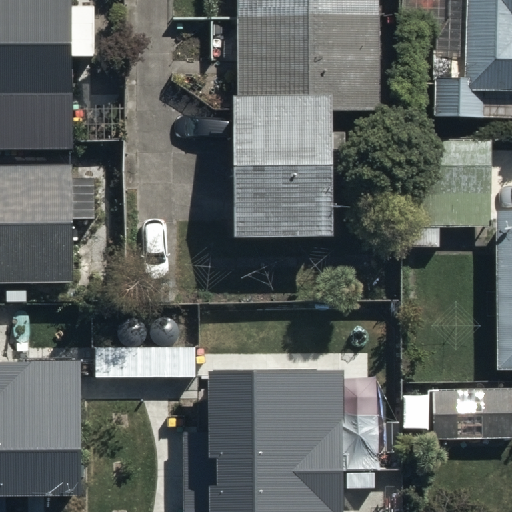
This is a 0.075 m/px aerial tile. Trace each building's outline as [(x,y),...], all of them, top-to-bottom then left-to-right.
[(0,0),(0,148),(73,148),(72,58),(95,58),(95,3),(71,3),(70,0),(0,0)] [(227,94),(229,239),(323,239),(323,109),(377,109),(377,0),(232,0),(232,94),(227,94)] [(511,0),(398,0),(397,55),(432,56),(430,118),(511,119),(511,112),(511,0)] [(437,247),(437,225),(486,225),(485,132),(404,133),(405,195),(417,195),(418,224),(404,225),(404,247),(437,247)] [(0,281),(72,281),(71,218),(93,218),(93,175),(73,175),(73,164),(0,164),(0,281)] [(511,208),(492,209),(494,369),(511,369),(511,208)] [(195,346),(95,346),(95,377),(195,377),(195,346)] [(82,359),(0,359),(0,493),(84,493),(82,359)] [(344,511),(343,369),(207,370),(208,511),(344,511)] [(511,384),(430,385),(430,438),(511,437),(511,384)]
